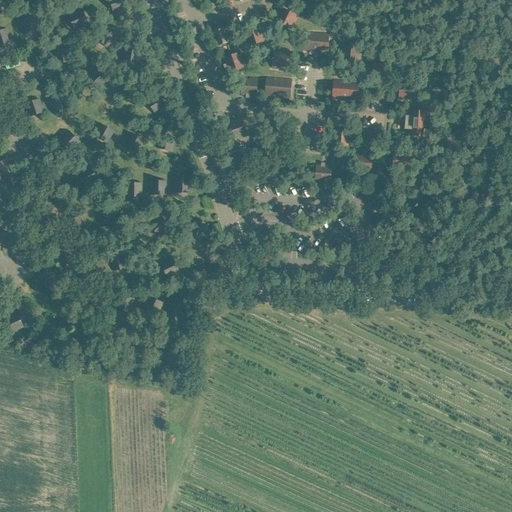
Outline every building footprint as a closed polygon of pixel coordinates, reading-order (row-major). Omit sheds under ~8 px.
[(110,0),(114,14),(123,12),(122,10),(128,9),(125,0),(110,0)] [(275,21),(291,29),(294,22),(296,23),(299,16),(282,7),(275,21)] [(69,17),(76,32),(84,28),(83,26),(89,24),(83,9),(76,12),(77,13),(69,17)] [(19,21),(24,34),(38,30),(34,16),(19,21)] [(97,38),(108,48),(117,37),(107,27),(97,38)] [(215,40),(218,47),(234,42),(231,32),(228,33),(226,27),(210,32),(213,40),(215,40)] [(248,40),(250,46),(266,41),(263,33),(261,33),(259,27),(243,32),(246,40),(248,40)] [(0,31),(0,45),(12,41),(7,28),(0,31)] [(321,53),(328,54),(330,34),(304,32),(303,51),(311,52),(311,50),(321,51),(321,53)] [(124,60),(140,63),(142,55),(140,55),(141,49),(124,46),(122,53),(125,54),(124,60)] [(343,62),(361,64),(361,55),(358,55),(359,48),(342,47),(341,55),(344,55),(343,62)] [(55,50),(58,65),(72,63),(69,48),(55,50)] [(273,68),(282,69),(282,67),(289,67),(289,49),(282,49),(282,51),(274,51),(273,68)] [(223,58),(228,72),(244,66),(242,60),(244,60),(242,52),(223,58)] [(373,81),(389,81),(389,61),(381,61),(381,63),(374,63),(373,81)] [(89,78),(100,91),(105,86),(104,84),(109,80),(99,67),(93,72),(94,74),(89,78)] [(241,96),(257,97),(259,78),(250,77),(250,79),(242,79),(241,96)] [(283,98),(291,98),(292,79),(267,77),(265,96),(273,97),(273,96),(284,97),(283,98)] [(350,100),(358,101),(359,82),(334,79),(332,99),(340,100),(340,97),(351,98),(350,100)] [(399,101),(408,101),(408,99),(414,99),(414,87),(399,87),(399,101)] [(148,102),(156,115),(162,111),(161,109),(167,106),(159,93),(154,97),(155,98),(148,102)] [(51,108),(54,115),(70,109),(67,102),(66,102),(63,96),(47,102),(50,109),(51,108)] [(29,111),(31,117),(47,111),(44,104),(42,104),(40,98),(25,104),(27,112),(29,111)] [(408,136),(427,137),(428,111),(410,110),(409,115),(406,115),(405,129),(409,130),(408,136)] [(229,143),(229,145),(245,140),(244,138),(249,136),(242,118),(219,125),(225,144),(229,143)] [(95,136),(110,145),(114,138),(112,137),(115,131),(100,123),(97,130),(98,130),(95,136)] [(60,143),(72,154),(79,148),(77,146),(81,142),(69,130),(64,135),(66,137),(60,143)] [(333,146),(351,148),(352,139),(349,138),(350,133),(333,131),(332,138),(334,139),(333,146)] [(126,147),(140,152),(145,139),(131,134),(126,147)] [(158,149),(173,152),(176,137),(161,134),(158,149)] [(257,154),(275,156),(275,151),(276,151),(277,147),(276,147),(276,141),(257,139),(256,147),(258,147),(257,154)] [(356,172),(372,173),(373,154),(367,154),(367,152),(362,152),(362,154),(357,153),(356,172)] [(393,168),(408,170),(410,153),(394,152),(393,168)] [(0,163),(0,172),(5,178),(16,168),(7,157),(0,163)] [(289,181),(297,182),(298,163),(292,162),(292,161),(288,161),(288,162),(283,162),(282,179),(289,179),(289,181)] [(323,183),(331,184),(332,165),(326,165),(326,163),(322,163),(321,164),(317,164),(315,181),(323,182),(323,183)] [(79,174),(87,189),(94,185),(94,183),(99,180),(91,165),(84,169),(85,171),(79,174)] [(176,193),(193,193),(193,185),(191,185),(191,179),(174,178),(174,186),(176,186),(176,193)] [(152,195),(169,195),(169,187),(167,187),(167,181),(150,180),(149,187),(152,187),(152,195)] [(128,191),(128,197),(145,197),(144,189),(143,189),(143,183),(126,183),(126,191),(128,191)] [(98,212),(102,227),(117,223),(113,208),(98,212)] [(149,224),(161,238),(173,228),(160,214),(149,224)] [(67,222),(73,235),(88,228),(81,215),(67,222)] [(31,225),(41,237),(52,228),(42,216),(31,225)] [(191,233),(206,239),(209,231),(207,230),(209,224),(194,218),(191,225),(194,226),(191,233)] [(54,259),(63,269),(74,258),(65,248),(54,259)] [(88,259),(93,274),(107,270),(102,255),(88,259)] [(110,259),(114,272),(128,267),(124,255),(110,259)] [(161,265),(168,280),(175,277),(175,275),(181,272),(174,257),(168,260),(168,262),(161,265)] [(205,269),(213,284),(220,281),(220,279),(227,275),(220,260),(211,264),(212,266),(205,269)] [(44,283),(49,290),(62,280),(56,272),(55,273),(52,268),(37,278),(42,284),(44,283)] [(118,312),(135,313),(136,305),(134,305),(134,299),(118,297),(118,304),(119,304),(118,312)] [(91,298),(91,311),(109,311),(109,298),(91,298)] [(144,311),(160,317),(163,309),(162,309),(164,304),(147,298),(145,303),(146,304),(144,311)] [(172,315),(189,321),(191,313),(190,313),(193,306),(176,300),(174,307),(175,307),(172,315)] [(4,320),(11,335),(19,332),(18,330),(24,328),(18,313),(11,316),(11,317),(4,320)] [(41,339),(56,346),(59,338),(58,338),(61,331),(45,324),(41,332),(43,333),(41,339)] [(89,351),(95,354),(104,340),(97,336),(96,338),(89,334),(81,348),(88,352),(89,351)] [(133,361),(140,363),(146,347),(138,345),(138,347),(130,344),(124,359),(133,362),(133,361)] [(169,363),(173,368),(186,359),(182,353),(180,354),(175,347),(162,357),(167,364),(169,363)]
